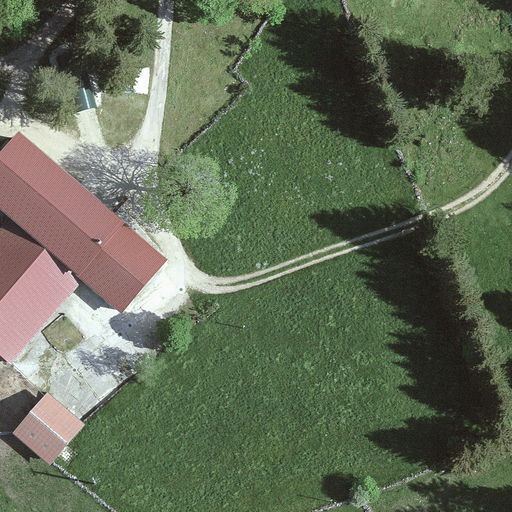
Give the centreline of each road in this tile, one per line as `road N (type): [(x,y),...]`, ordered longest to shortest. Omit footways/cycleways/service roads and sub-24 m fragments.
road 1 (track): [(168,0),(153,99),(158,221),(200,281),(237,279),(463,199),(511,152)]
road 2 (unclassified): [(0,125),(53,22),(78,0)]
